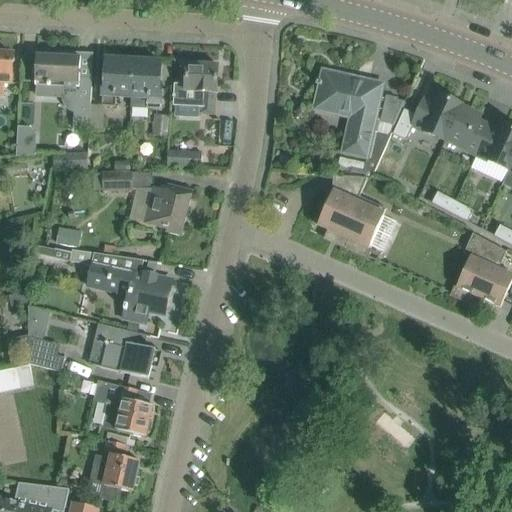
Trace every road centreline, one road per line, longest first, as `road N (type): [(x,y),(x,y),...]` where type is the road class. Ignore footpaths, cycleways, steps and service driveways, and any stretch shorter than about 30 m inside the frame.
road 1 (residential): [(511,350),(233,227)]
road 2 (residential): [(170,511),(233,227)]
road 3 (residential): [(259,32),(0,16)]
road 4 (tertiary): [(511,67),(425,34),(291,0)]
road 5 (residential): [(233,227),(253,139),(259,32)]
